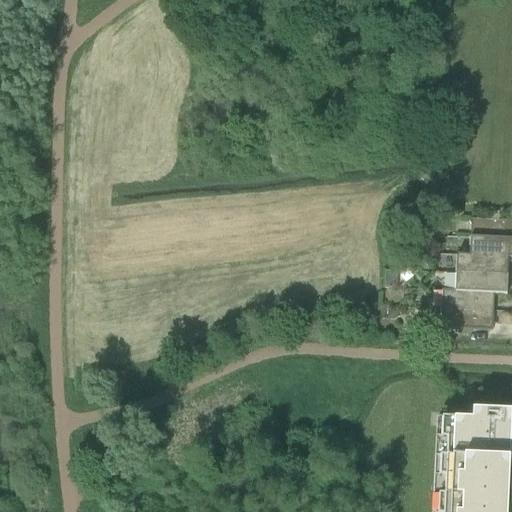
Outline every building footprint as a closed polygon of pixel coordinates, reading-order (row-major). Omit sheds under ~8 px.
[(511,222),(470,221),(470,240),(511,241),(511,222)] [(511,241),(470,240),(469,257),(469,258),(508,259),(508,260),(511,260),(511,241)] [(456,256),(455,275),(507,278),(508,260),(508,259),(469,258),(469,257),(456,256)] [(455,275),(454,292),(454,293),(493,295),(493,296),(506,296),(507,278),(455,275)] [(441,292),(441,310),(492,313),(493,296),(493,295),(454,293),(454,292),(441,292)] [(492,313),(441,310),(440,329),(491,332),(492,313)] [(472,422),(436,420),(431,511),(506,511),(511,414),(472,412),(472,422)]
